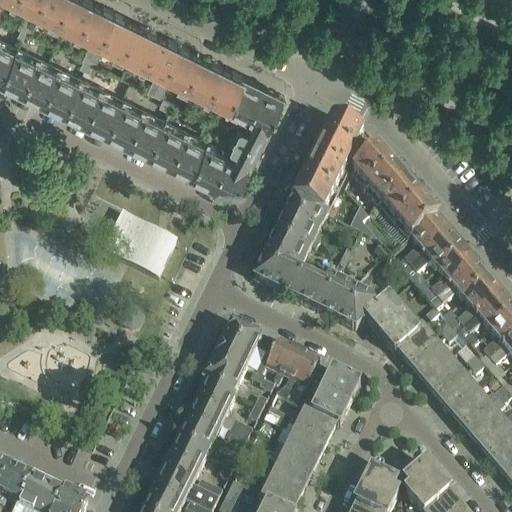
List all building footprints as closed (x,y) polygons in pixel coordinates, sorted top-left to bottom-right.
[(39,0),(6,0),(11,2),(9,6),(15,9),(19,1),(35,9),(39,0)] [(83,33),(100,41),(114,12),(89,0),(39,0),(35,9),(52,17),(48,25),(58,30),(60,26),(76,34),(74,38),(79,41),(83,33)] [(179,44),(114,12),(100,41),(116,49),(112,57),(123,62),(125,58),(141,66),(139,70),(144,73),(148,65),(165,73),(179,44)] [(18,27),(20,28),(30,33),(36,21),(24,15),(18,27)] [(30,33),(20,28),(16,37),(26,42),(30,33)] [(0,80),(15,49),(0,41),(0,80)] [(243,76),(179,44),(165,73),(181,81),(177,89),(187,94),(189,90),(205,98),(203,102),(209,104),(213,96),(229,104),(243,76)] [(82,59),(84,60),(94,65),(100,52),(88,46),(82,59)] [(0,80),(0,81),(40,101),(56,69),(15,49),(0,80)] [(97,67),(94,65),(84,60),(80,69),(93,75),(97,67)] [(78,80),(56,69),(40,101),(62,113),(78,80)] [(267,128),(283,95),(243,76),(229,104),(227,108),(252,120),(267,128)] [(147,91),(159,97),(165,84),(153,78),(147,91)] [(121,101),(78,80),(62,113),(105,134),(121,101)] [(159,108),(172,114),(176,106),(163,99),(159,108)] [(164,122),(121,101),(105,134),(147,154),(164,122)] [(218,110),(212,123),(218,126),(220,122),(224,113),(218,110)] [(249,163),(267,128),(252,120),(249,128),(241,124),(239,125),(230,143),(230,145),(237,148),(233,156),(249,163)] [(333,120),(313,161),(344,176),(364,135),(339,123),(333,120)] [(208,131),(212,123),(208,121),(204,128),(208,131)] [(164,122),(147,154),(190,175),(206,143),(164,122)] [(227,125),(220,122),(218,126),(216,130),(223,134),(227,125)] [(216,130),(218,126),(212,123),(208,131),(214,133),(216,130)] [(233,156),(206,143),(190,175),(232,196),(249,163),(233,156)] [(378,151),(353,172),(354,174),(382,207),(407,185),(378,151)] [(313,161),(293,201),(324,216),(344,176),(313,161)] [(407,185),(382,207),(412,241),(436,220),(437,220),(407,185)] [(316,253),(322,240),(317,238),(327,218),(324,217),(324,216),(293,201),(294,202),(280,231),(294,238),(292,242),(311,251),(316,253)] [(362,225),(369,219),(360,209),(355,218),(362,225)] [(105,254),(128,266),(159,281),(178,243),(164,236),(124,216),(123,217),(124,217),(110,255),(105,253),(105,254)] [(350,229),(353,231),(354,231),(362,225),(355,218),(350,229)] [(405,263),(398,268),(405,275),(432,252),(430,250),(439,243),(442,246),(451,237),(436,220),(412,241),(412,242),(411,243),(418,251),(405,263)] [(376,242),(377,241),(362,225),(354,231),(359,234),(376,242)] [(280,268),(295,275),(298,277),(311,251),(292,242),(294,238),(280,231),(265,260),(280,268)] [(432,252),(405,275),(410,282),(417,290),(424,284),(417,277),(430,265),(437,273),(463,251),(451,237),(442,246),(439,243),(430,250),(432,252)] [(374,254),(380,261),(387,255),(381,248),(374,254)] [(343,250),(335,266),(341,269),(349,253),(343,250)] [(424,284),(417,290),(427,302),(430,305),(458,282),(456,280),(465,273),(468,276),(477,268),(463,251),(437,273),(444,281),(431,292),(424,284)] [(386,267),(393,261),(387,255),(380,261),(386,267)] [(265,260),(254,282),(269,290),(280,268),(265,260)] [(269,290),(284,297),(295,275),(280,268),(269,290)] [(458,282),(430,305),(437,312),(456,295),(463,304),(489,281),(477,268),(468,276),(465,273),(456,280),(458,282)] [(284,297),(299,304),(310,282),(298,277),(295,275),(284,297)] [(299,304),(328,319),(334,307),(338,310),(349,289),(322,275),(319,280),(324,282),(321,288),(310,282),(299,304)] [(451,314),(444,321),(449,327),(454,332),(457,336),(484,312),(483,311),(492,303),(494,306),(504,298),(489,281),(463,304),(470,312),(458,322),(451,314)] [(366,324),(384,306),(349,289),(338,310),(334,307),(328,319),(355,332),(366,324)] [(484,312),(457,336),(467,348),(470,351),(478,344),(471,336),(483,326),(490,334),(511,314),(511,307),(504,298),(494,306),(492,303),(483,311),(484,312)] [(386,303),(384,306),(366,324),(392,355),(414,336),(386,303)] [(124,327),(131,331),(139,328),(143,320),(141,312),(133,309),(125,312),(121,319),(124,327)] [(486,358),(480,363),(481,363),(483,366),(510,343),(509,341),(511,338),(511,314),(490,334),(497,342),(483,354),(486,358)] [(247,371),(261,341),(253,337),(252,335),(243,330),(241,331),(232,327),(218,357),(247,371)] [(445,340),(454,332),(449,327),(440,334),(445,340)] [(420,331),(414,336),(392,355),(394,357),(396,356),(396,357),(398,355),(410,369),(435,348),(420,331)] [(454,332),(445,340),(449,345),(452,342),(461,353),(467,348),(457,336),(454,332)] [(510,343),(483,366),(485,369),(494,379),(496,382),(504,375),(497,367),(509,357),(511,360),(511,338),(509,341),(510,343)] [(300,353),(296,351),(279,343),(267,368),(266,370),(278,376),(274,384),(276,385),(279,386),(283,378),(287,380),(300,353)] [(410,369),(423,385),(448,364),(435,348),(410,369)] [(472,371),(481,363),(480,363),(470,351),(467,348),(461,353),(458,355),(472,371)] [(152,354),(142,349),(138,359),(148,364),(152,354)] [(307,390),(318,368),(320,363),(300,353),(287,380),(290,382),(286,390),(291,392),(295,384),(307,390)] [(232,400),(247,371),(218,357),(203,386),(206,388),(232,400)] [(485,369),(483,366),(481,363),(472,371),(476,376),(485,369)] [(259,365),(254,374),(262,378),(266,370),(267,368),(259,364),(259,365)] [(462,380),(448,364),(423,385),(437,401),(462,380)] [(254,374),(250,382),(261,388),(260,390),(271,395),(274,388),(264,383),(265,380),(262,378),(254,374)] [(340,429),(360,388),(333,375),(313,416),(340,429)] [(504,375),(496,382),(502,389),(508,395),(510,397),(511,395),(511,382),(511,383),(504,375)] [(437,401),(450,417),(475,395),(462,380),(437,401)] [(232,400),(206,388),(192,416),(220,430),(235,402),(232,400)] [(483,404),(475,395),(450,417),(464,432),(508,395),(502,389),(493,397),(492,396),(483,404)] [(276,397),(287,401),(291,392),(286,390),(276,397)] [(477,448),(502,427),(494,417),(504,408),(503,407),(511,399),(510,397),(508,395),(464,432),(477,448)] [(259,399),(253,411),(261,415),(267,403),(259,399)] [(293,420),(270,409),(267,416),(279,421),(290,426),(293,420)] [(256,425),(261,415),(253,411),(249,421),(256,425)] [(340,429),(313,416),(306,413),(298,431),(327,445),(335,429),(339,431),(340,429)] [(206,459),(220,430),(192,416),(178,445),(206,459)] [(277,444),(289,449),(318,463),(327,445),(298,431),(290,426),(279,421),(276,427),(283,431),(277,444)] [(234,423),(229,435),(247,443),(252,432),(234,423)] [(511,433),(510,436),(502,427),(477,448),(491,464),(511,445),(511,433)] [(242,454),(247,443),(229,435),(224,445),(242,454)] [(192,488),(206,459),(178,445),(163,473),(192,488)] [(504,479),(511,472),(511,445),(491,464),(504,479)] [(309,483),(318,463),(289,449),(279,468),(309,483)] [(272,465),(275,459),(264,453),(261,460),(272,465)] [(230,457),(225,468),(232,472),(238,461),(230,457)] [(269,471),(272,465),(261,460),(258,466),(269,471)] [(419,462),(417,462),(413,466),(412,468),(418,474),(405,486),(411,493),(406,497),(418,511),(429,511),(447,496),(449,495),(419,462)] [(0,491),(11,470),(0,464),(0,491)] [(390,511),(397,499),(392,496),(396,488),(380,480),(384,472),(383,470),(377,467),(375,468),(355,508),(357,509),(364,511),(390,511)] [(227,483),(232,472),(225,468),(219,479),(227,483)] [(309,483),(279,468),(270,487),(299,501),(309,483)] [(32,480),(11,470),(0,491),(0,511),(2,511),(8,501),(20,507),(32,480)] [(244,483),(248,476),(239,472),(236,479),(244,483)] [(196,490),(192,488),(163,473),(156,489),(185,503),(189,505),(202,511),(212,511),(218,501),(196,490)] [(20,507),(16,511),(55,511),(63,495),(32,480),(20,507)] [(222,493),(200,483),(196,490),(218,501),(222,493)] [(251,502),(255,495),(233,484),(229,492),(241,497),(251,502)] [(260,507),(267,510),(270,511),(296,511),(295,511),(299,501),(270,487),(260,507)] [(156,489),(144,511),(180,511),(185,503),(156,489)] [(233,511),(241,497),(229,492),(219,511),(233,511)] [(85,511),(83,505),(72,500),(63,495),(55,511),(85,511)] [(429,511),(460,511),(447,496),(429,511)]
